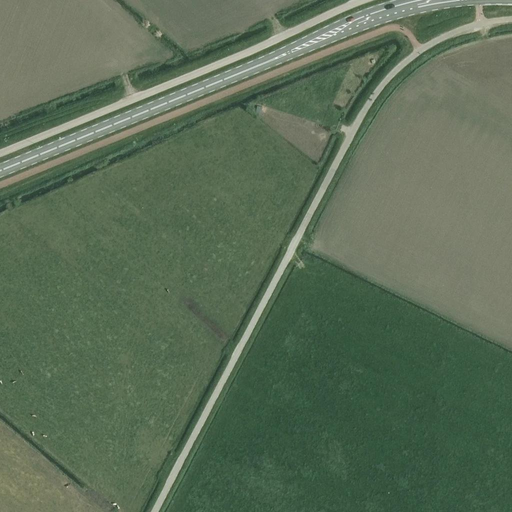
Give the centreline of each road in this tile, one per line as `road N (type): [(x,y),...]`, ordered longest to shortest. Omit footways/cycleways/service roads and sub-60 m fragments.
road 1 (unclassified): [(155,511),(369,102),(419,50),(481,23)]
road 2 (secondary): [(0,170),(371,16),(445,0)]
road 3 (unclassified): [(0,153),(366,0)]
